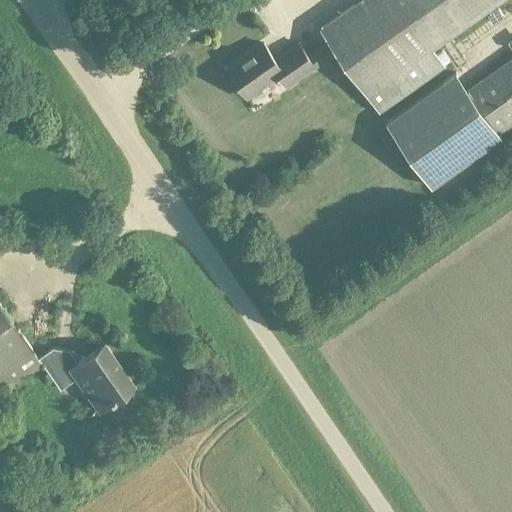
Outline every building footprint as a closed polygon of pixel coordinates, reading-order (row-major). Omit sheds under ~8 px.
[(329,41),(336,51),(379,113),(446,65),(433,47),(499,0),(359,0),(320,28),(329,41)] [(336,51),(329,41),(308,56),(299,43),(284,53),(288,59),(279,65),(263,43),(227,69),(247,97),(279,74),(287,86),(336,51)] [(502,136),(498,131),(511,121),(511,59),(469,90),(457,73),(386,122),(431,186),(502,136)] [(43,364),(38,358),(0,303),(0,394),(25,376),(25,377),(43,364)] [(77,378),(99,409),(100,410),(116,398),(117,400),(135,387),(105,345),(95,352),(94,355),(87,360),(85,356),(78,362),(70,350),(53,347),(38,358),(43,364),(60,389),(77,378)]
